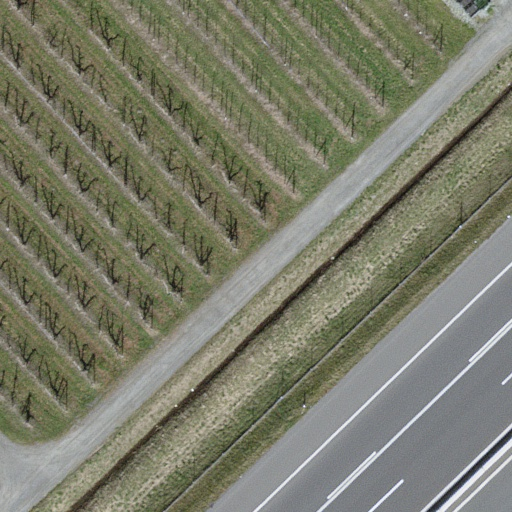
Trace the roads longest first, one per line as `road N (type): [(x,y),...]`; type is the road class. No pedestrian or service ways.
road 1 (track): [(5,511),(511,26)]
road 2 (motorway): [(511,373),(369,511)]
